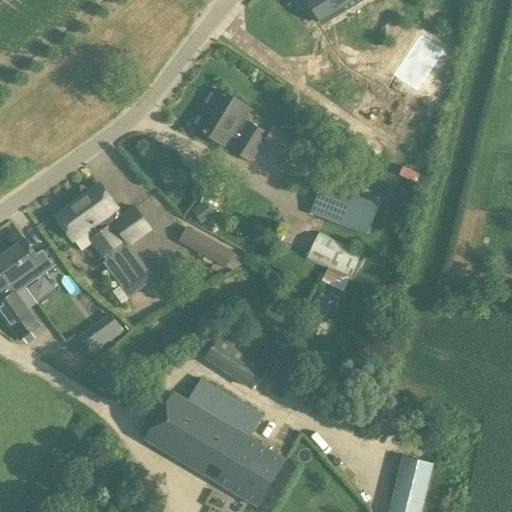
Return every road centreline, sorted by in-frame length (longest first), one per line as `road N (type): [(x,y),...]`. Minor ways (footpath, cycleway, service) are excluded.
road 1 (unclassified): [(0,215),(134,114),(231,0)]
road 2 (unclassified): [(117,416),(0,346)]
